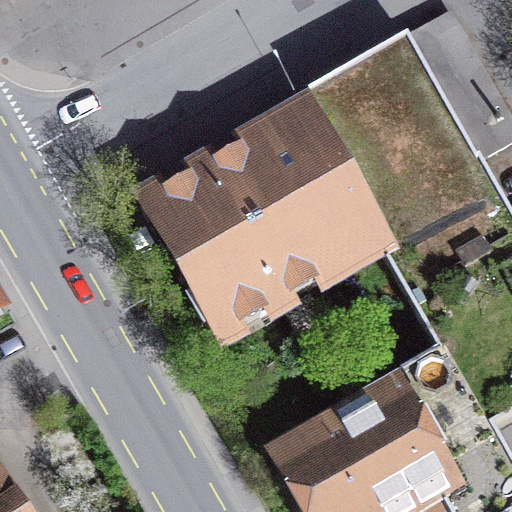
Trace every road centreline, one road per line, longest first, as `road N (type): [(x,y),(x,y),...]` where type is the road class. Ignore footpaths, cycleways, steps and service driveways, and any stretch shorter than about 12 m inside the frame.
road 1 (secondary): [(0,169),(192,511)]
road 2 (residential): [(0,169),(292,0)]
